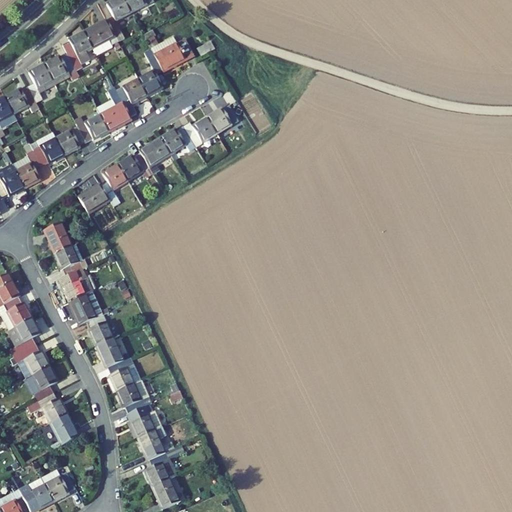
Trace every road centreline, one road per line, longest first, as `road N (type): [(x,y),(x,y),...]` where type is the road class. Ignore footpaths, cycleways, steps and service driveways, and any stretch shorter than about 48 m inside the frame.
road 1 (track): [(194,0),(250,42),(427,101),(511,110)]
road 2 (residential): [(111,508),(97,397),(9,231)]
road 3 (residential): [(9,231),(194,88)]
